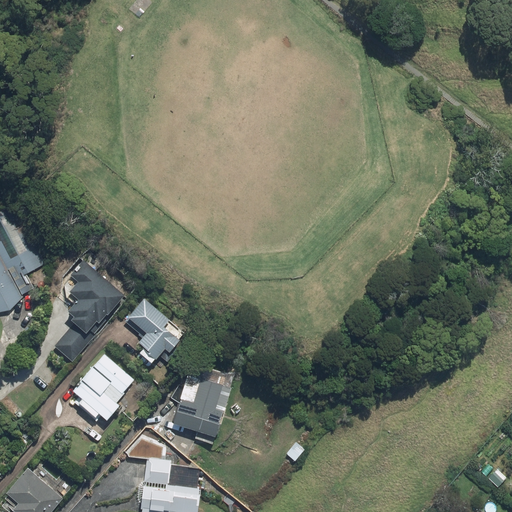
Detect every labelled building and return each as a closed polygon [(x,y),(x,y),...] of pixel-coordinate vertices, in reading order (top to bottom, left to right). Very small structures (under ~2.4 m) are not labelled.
[(45,264),(12,206),(0,212),(0,251),(2,255),(0,254),(0,310),(13,308),(26,296),(24,293),(37,286),(29,272),(45,264)] [(128,293),(86,259),(75,272),(82,278),(74,288),(83,295),(74,307),(80,312),(77,316),(80,318),(58,345),(76,359),(114,313),(118,307),(117,306),(128,293)] [(147,296),(128,320),(143,332),(141,334),(145,337),(144,338),(150,343),(145,349),(157,359),(161,355),(162,356),(163,354),(171,361),(181,349),(177,346),(185,336),(169,323),(174,317),(147,296)] [(138,377),(108,352),(78,387),(87,395),(83,400),(100,414),(104,410),(113,417),(124,404),(120,400),(128,391),(127,390),(138,377)] [(204,377),(198,399),(186,396),(179,421),(222,433),(229,409),(220,406),(227,383),(204,377)] [(26,446),(34,439),(23,428),(16,436),(26,446)] [(132,456),(167,459),(167,449),(142,440),(131,453),(132,456)] [(201,486),(203,467),(173,463),(173,461),(149,458),(146,481),(170,483),(169,487),(147,484),(145,505),(147,505),(146,511),(147,511),(203,511),(206,492),(203,492),(204,487),(201,486)] [(10,491),(23,501),(18,507),(24,511),(53,511),(67,496),(31,466),(10,491)]
